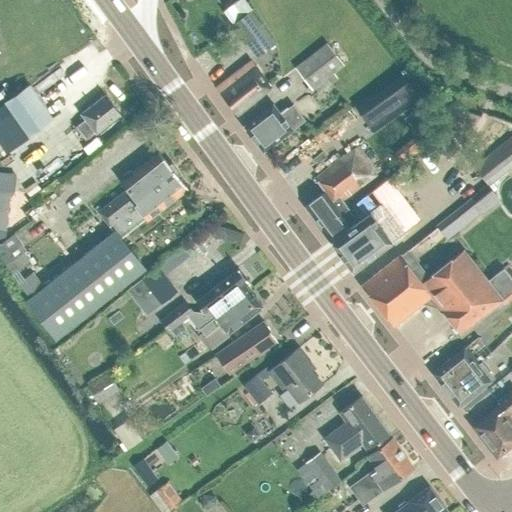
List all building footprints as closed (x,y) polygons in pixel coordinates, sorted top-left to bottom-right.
[(250,8),(230,23),(255,57),(273,42),(250,8)] [(329,47),(343,63),(350,57),(337,41),(329,47)] [(343,63),(329,47),(326,42),(294,67),(310,89),(312,87),(332,71),(343,63)] [(251,61),(215,86),(236,114),(271,89),(251,61)] [(356,107),(372,130),(418,97),(401,74),(356,107)] [(52,118),(29,84),(2,102),(25,136),(52,118)] [(119,112),(104,93),(80,113),(84,118),(74,126),(85,139),(94,131),(95,132),(119,112)] [(271,103),(242,125),(262,151),(304,119),(292,103),(279,113),(271,103)] [(470,167),(474,171),(486,186),(511,164),(511,141),(507,136),(470,167)] [(42,151),(53,164),(58,159),(48,147),(42,151)] [(324,191),(304,206),(328,238),(356,219),(342,200),(376,176),(357,148),(315,178),(324,191)] [(31,272),(30,272),(15,284),(26,298),(24,299),(55,338),(143,268),(120,239),(186,187),(158,151),(132,170),(128,169),(121,174),(122,179),(120,180),(126,188),(97,211),(112,230),(41,286),(31,272)] [(0,218),(12,221),(22,186),(4,181),(0,197),(0,218)] [(497,201),(485,185),(453,211),(464,224),(480,211),(482,213),(497,201)] [(380,203),(375,206),(366,194),(355,202),(364,214),(330,240),(351,270),(390,240),(401,232),(380,203)] [(441,233),(437,227),(426,235),(431,241),(441,233)] [(23,253),(23,252),(24,252),(12,234),(0,242),(0,261),(9,274),(27,261),(30,265),(34,262),(30,257),(27,259),(23,253)] [(428,278),(406,250),(362,284),(392,323),(429,294),(459,333),(499,301),(501,300),(486,280),(463,251),(428,278)] [(156,265),(139,278),(140,279),(160,303),(176,290),(165,276),(160,271),(157,266),(156,265)] [(184,301),(159,320),(168,331),(181,320),(187,316),(197,329),(248,290),(244,284),(248,281),(237,268),(195,300),(203,311),(192,310),(191,309),(190,310),(184,301)] [(511,283),(500,269),(486,280),(501,300),(499,301),(502,304),(511,295),(511,283)] [(248,290),(197,329),(198,330),(200,329),(202,332),(208,332),(219,324),(226,332),(261,306),(248,290)] [(263,320),(246,332),(215,353),(228,371),(258,351),(259,353),(267,347),(266,345),(276,338),(263,320)] [(165,332),(155,339),(161,348),(171,340),(165,332)] [(465,345),(431,372),(444,389),(478,362),(465,345)] [(268,369),(270,372),(282,387),(285,384),(298,400),(320,383),(305,364),(308,362),(297,347),(268,369)] [(105,371),(111,379),(127,369),(120,359),(103,369),(104,372),(105,371)] [(478,362),(444,389),(457,406),(492,379),(478,362)] [(265,366),(255,373),(260,379),(270,372),(268,369),(265,366)] [(179,378),(187,394),(204,386),(196,370),(179,378)] [(105,371),(104,372),(86,384),(98,402),(118,389),(111,379),(105,371)] [(260,379),(255,373),(242,383),(257,402),(270,392),(260,379)] [(499,404),(472,425),(496,455),(511,441),(511,426),(511,427),(511,426),(511,419),(508,414),(511,410),(511,388),(496,401),(499,404)] [(360,395),(338,411),(345,421),(323,437),(337,456),(359,439),(366,450),(388,433),(360,395)] [(129,413),(119,418),(130,441),(140,436),(129,413)] [(412,466),(391,436),(366,454),(375,467),(349,486),(361,503),(412,466)] [(154,449),(166,465),(176,457),(164,442),(154,449)] [(318,479),(325,489),(326,490),(339,480),(318,451),(305,461),(318,479)] [(131,464),(146,485),(157,477),(142,456),(131,464)] [(325,489),(318,479),(308,486),(315,496),(325,489)] [(165,482),(152,492),(148,495),(160,511),(167,511),(180,502),(165,482)] [(408,501),(393,511),(447,511),(448,511),(427,485),(408,500),(408,501)] [(207,509),(213,504),(213,503),(213,497),(213,496),(212,496),(202,495),(201,495),(201,496),(199,506),(199,508),(201,508),(206,509),(207,509)]
